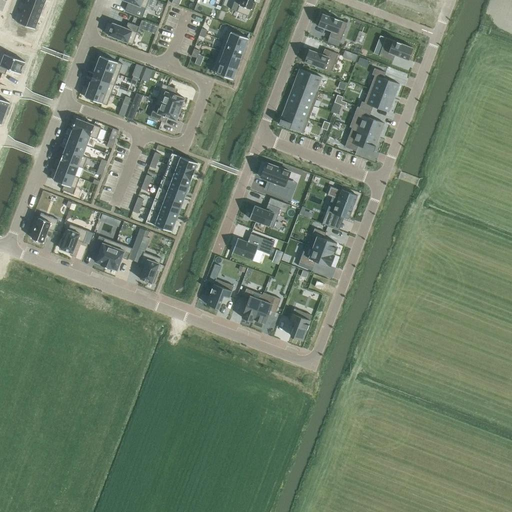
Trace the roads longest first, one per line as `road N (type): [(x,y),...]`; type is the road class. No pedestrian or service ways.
road 1 (residential): [(10,246),(314,356),(381,181)]
road 2 (residential): [(64,104),(185,146),(209,79),(89,37)]
road 3 (residential): [(381,181),(437,37)]
road 4 (residential): [(64,104),(10,246)]
road 5 (residential): [(311,0),(259,138)]
road 6 (residential): [(259,138),(381,181)]
road 7 (residential): [(259,138),(212,256)]
